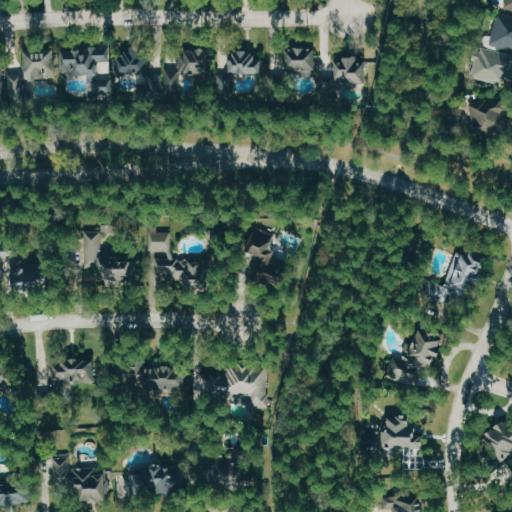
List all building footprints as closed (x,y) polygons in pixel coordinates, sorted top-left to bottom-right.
[(491,43),(511,48),(511,15),(499,12),(491,43)] [(471,75),(509,85),(511,74),(511,53),(479,45),(471,75)] [(137,75),(141,97),(148,99),(178,93),(176,83),(177,75),(153,71),(151,63),(152,58),(150,49),(136,47),(130,48),(129,55),(118,57),(116,68),(117,72),(137,75)] [(29,49),(30,79),(60,78),(59,48),(29,49)] [(110,48),(68,48),(68,74),(90,74),(90,84),(101,84),(101,90),(110,90),(110,48)] [(211,74),(210,48),(186,49),(187,86),(206,86),(206,74),(211,74)] [(319,76),(319,48),(289,48),(290,71),(303,70),(304,76),(319,76)] [(265,74),(266,53),(231,52),(230,72),(265,74)] [(370,83),(370,61),(362,61),(362,58),(332,58),(331,81),(323,81),(323,94),(333,95),(334,83),(359,84),(359,83),(370,83)] [(33,79),(27,79),(27,72),(11,73),(11,98),(33,97),(33,79)] [(471,138),(511,132),(511,107),(510,94),(466,100),(471,138)] [(211,262),(173,262),(173,232),(159,232),(159,226),(151,226),(151,250),(163,250),(163,256),(156,256),(156,260),(148,260),(148,281),(187,281),(187,288),(211,288),(211,262)] [(138,256),(104,255),(104,231),(87,230),(86,265),(105,265),(105,285),(125,285),(125,286),(137,287),(138,256)] [(262,279),(289,279),(289,256),(277,256),(276,230),(262,230),(262,279)] [(460,251),(444,289),(436,285),(434,290),(470,306),(491,258),(470,249),(468,254),(460,251)] [(15,271),(16,292),(51,290),(50,269),(15,271)] [(419,330),(417,343),(411,342),(408,365),(436,369),(437,355),(443,356),(446,334),(419,330)] [(99,359),(56,360),(57,391),(68,391),(68,383),(100,381),(99,359)] [(0,391),(12,391),(9,362),(0,363),(0,391)] [(212,374),(212,402),(269,402),(269,365),(231,365),(231,374),(212,374)] [(145,367),(146,396),(189,394),(188,366),(145,367)] [(417,370),(398,366),(395,380),(414,385),(417,370)] [(428,433),(417,433),(417,417),(390,416),(389,447),(428,449),(428,433)] [(511,455),(511,417),(490,432),(508,459),(511,455)] [(109,467),(73,468),(73,457),(51,458),(53,487),(85,485),(86,502),(111,501),(109,467)] [(230,485),(259,490),(264,466),(220,458),(216,482),(230,485)] [(184,494),(184,475),(177,475),(177,467),(135,466),(135,486),(142,486),(142,494),(153,495),(153,487),(162,487),(162,494),(184,494)] [(0,480),(0,506),(33,500),(28,475),(0,480)] [(427,511),(427,496),(388,496),(388,511),(400,511),(399,511),(427,511)] [(499,503),(501,511),(511,511),(511,500),(511,501),(499,503)]
